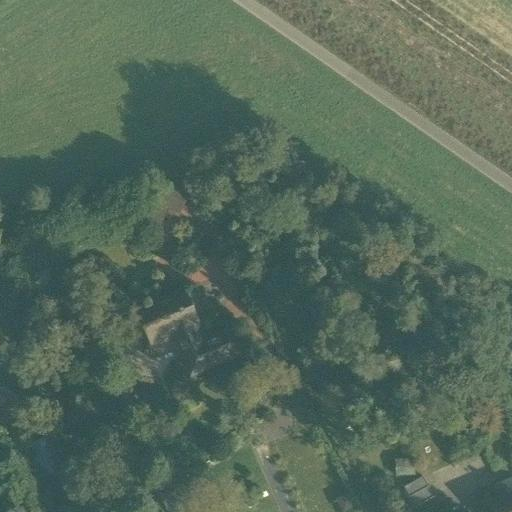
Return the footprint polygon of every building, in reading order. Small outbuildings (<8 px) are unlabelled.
[(176,338),(193,375),(232,357),(222,335),(205,343),(197,327),(200,325),(185,291),(137,313),(153,348),(176,338)] [(232,357),(233,359),(249,352),(237,327),(222,334),(222,335),(232,357)] [(25,447),(39,481),(65,470),(52,437),(25,447)] [(395,460),(395,478),(415,477),(414,460),(395,460)] [(403,489),(415,509),(434,498),(423,478),(403,489)] [(511,511),(511,497),(490,505),(492,511),(511,511)]
